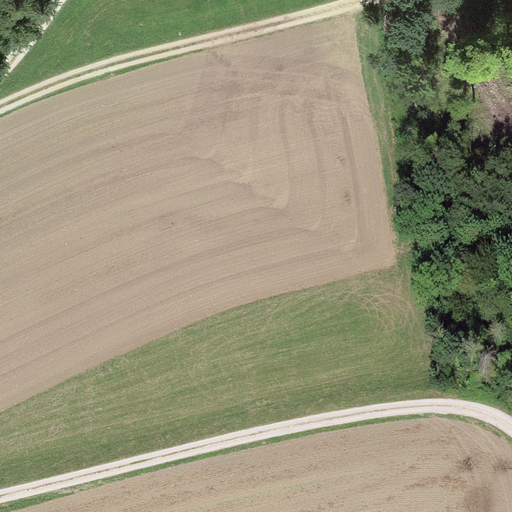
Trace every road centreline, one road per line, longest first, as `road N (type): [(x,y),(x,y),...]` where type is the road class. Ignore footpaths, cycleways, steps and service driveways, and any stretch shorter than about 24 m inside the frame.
road 1 (track): [(511,426),(471,410),(411,407),(299,424),(0,495)]
road 2 (track): [(0,108),(95,70),(372,0)]
